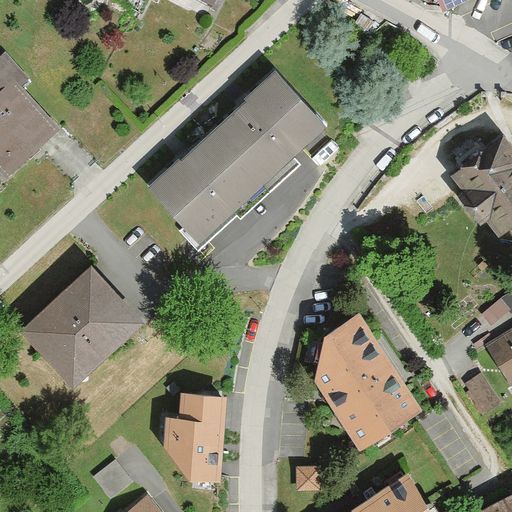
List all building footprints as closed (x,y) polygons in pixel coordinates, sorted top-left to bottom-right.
[(0,167),(7,175),(57,125),(19,85),(28,77),(4,52),(0,55),(0,167)] [(268,178),(325,122),(275,70),(217,125),(268,178)] [(202,240),(268,178),(217,125),(152,187),(202,240)] [(452,176),(500,233),(511,223),(511,145),(503,134),(452,176)] [(23,328),(73,383),(143,319),(92,264),(23,328)] [(511,310),(511,290),(484,308),(493,322),(511,310)] [(316,379),(360,447),(422,408),(359,311),(324,333),(316,379)] [(511,329),(488,344),(511,381),(511,329)] [(481,373),(467,382),(486,412),(500,403),(481,373)] [(191,477),(222,478),(225,393),(182,391),(181,415),(167,415),(165,445),(191,477)] [(131,480),(115,459),(94,476),(111,496),(131,480)] [(299,489),(321,488),(320,463),(298,464),(299,489)] [(343,511),(431,511),(405,472),(343,511)] [(511,511),(511,491),(480,509),(481,511),(511,511)] [(162,511),(148,494),(123,511),(162,511)]
